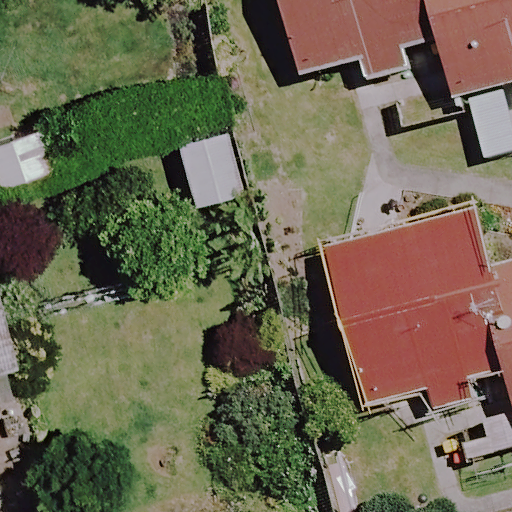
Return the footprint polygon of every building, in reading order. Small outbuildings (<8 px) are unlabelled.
[(413,0),(267,0),(283,81),(341,71),(346,95),(406,85),(402,60),(424,56),(413,0)] [(511,0),(413,0),(424,56),(432,104),(498,92),(502,114),(511,112),(511,0)] [(503,400),(477,271),(466,223),(320,254),(353,415),(406,404),(409,420),(498,401),(503,400)] [(503,400),(510,433),(511,432),(511,263),(477,271),(503,400)] [(0,389),(34,382),(11,276),(0,278),(0,389)]
